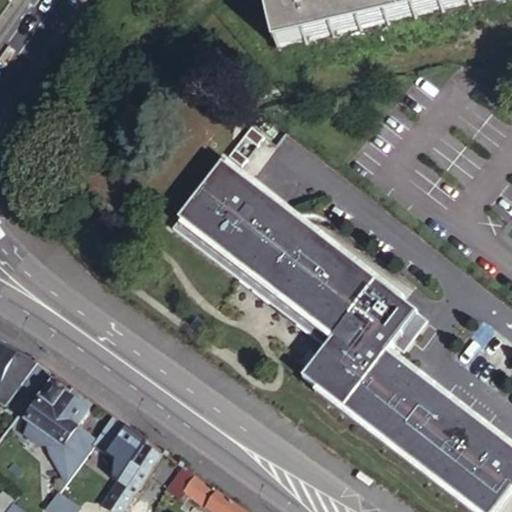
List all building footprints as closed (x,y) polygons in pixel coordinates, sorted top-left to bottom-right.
[(511,0),(266,0),(281,60),(511,2),(511,0)] [(225,164),(175,230),(327,344),(303,376),(485,511),(511,511),(511,442),(398,357),(429,316),(225,164)] [(0,400),(13,406),(35,360),(0,343),(0,400)] [(90,410),(70,396),(52,383),(39,401),(41,403),(30,420),(66,446),(92,412),(90,410)] [(95,403),(75,389),(70,396),(90,410),(95,403)] [(148,442),(116,418),(106,433),(139,457),(140,455),(148,442)] [(162,452),(148,442),(140,455),(153,465),(162,452)] [(140,455),(139,457),(105,509),(109,511),(122,511),(153,465),(140,455)] [(192,474),(183,468),(168,489),(182,499),(189,489),(193,483),(188,480),(192,474)] [(197,477),(192,474),(188,480),(193,483),(197,477)] [(193,483),(189,489),(201,498),(209,486),(197,477),(193,483)] [(244,511),(209,486),(201,498),(199,503),(211,511),(244,511)] [(77,511),(81,507),(58,494),(47,511),(77,511)]
